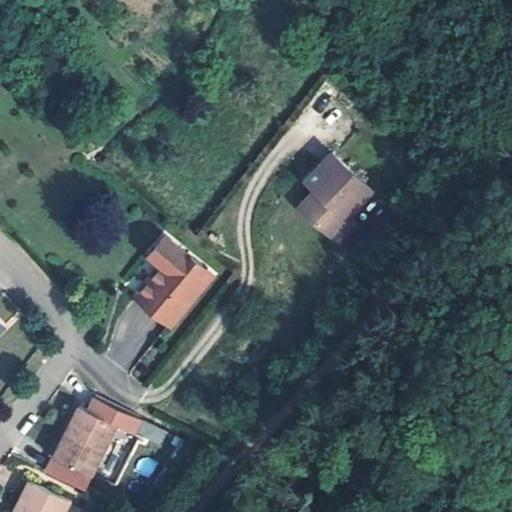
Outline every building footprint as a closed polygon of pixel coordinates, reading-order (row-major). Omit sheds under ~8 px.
[(373,191),(333,153),(308,179),(318,189),(303,204),(339,239),(357,223),(349,215),(373,191)] [(211,273),(163,233),(123,280),(171,320),(211,273)] [(136,413),(92,391),(85,406),(76,402),(50,453),(87,471),(113,421),(128,429),(134,417),(136,413)] [(159,445),(166,431),(144,420),(137,434),(159,445)] [(62,511),(70,498),(30,478),(18,501),(21,504),(16,511),(62,511)]
